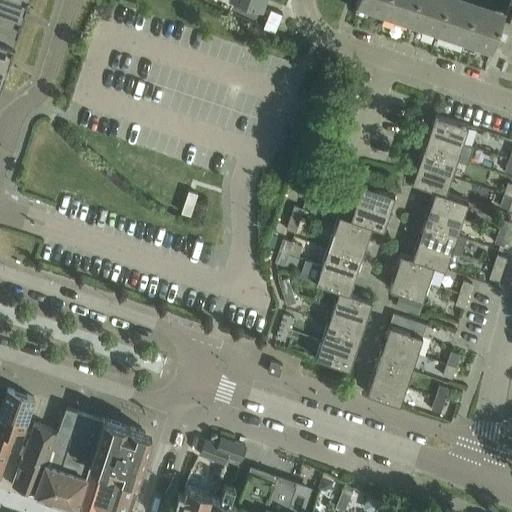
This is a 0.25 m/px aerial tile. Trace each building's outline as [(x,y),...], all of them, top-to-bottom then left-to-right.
[(0,0),(0,9),(21,17),(26,0),(0,0)] [(232,0),(261,10),(264,0),(232,0)] [(357,0),(356,5),(491,52),(495,41),(502,44),(501,47),(511,50),(511,9),(509,18),(456,0),(357,0)] [(270,8),(262,26),(273,31),(280,12),(270,8)] [(0,9),(0,34),(14,39),(21,17),(0,9)] [(0,34),(0,60),(6,63),(14,39),(0,34)] [(435,114),(429,132),(461,143),(467,126),(435,114)] [(429,132),(423,149),(456,160),(461,143),(429,132)] [(423,149),(417,165),(450,177),(456,160),(423,149)] [(290,177),(297,180),(302,181),(301,183),(311,186),(315,174),(305,171),(307,166),(295,162),(290,177)] [(412,183),(435,190),(445,193),(450,177),(417,165),(412,183)] [(511,183),(507,182),(503,194),(511,197),(511,183)] [(301,183),(297,195),(307,198),(311,186),(301,183)] [(361,183),(356,201),(388,212),(394,194),(361,183)] [(188,190),(181,212),(190,216),(198,193),(188,190)] [(435,190),(429,207),(462,218),(468,201),(445,193),(435,190)] [(499,206),(501,206),(509,209),(511,198),(511,197),(503,194),(499,206)] [(356,201),(350,218),(371,225),(382,229),(388,212),(356,201)] [(294,205),(289,217),(299,220),(303,208),(294,205)] [(429,207),(423,223),(456,235),(462,218),(429,207)] [(339,214),(333,231),(365,242),(371,225),(350,218),(339,214)] [(286,229),(295,232),(299,220),(289,217),(286,229)] [(502,219),(498,230),(507,233),(511,222),(502,219)] [(423,223),(418,240),(451,251),(461,254),(466,238),(456,235),(423,223)] [(503,245),(507,233),(498,230),(494,242),(503,245)] [(333,231),(327,248),(360,259),(365,242),(333,231)] [(271,233),(267,245),(274,247),(277,235),(271,233)] [(282,238),(279,250),(288,253),(292,241),(282,238)] [(418,240),(412,257),(412,258),(433,265),(445,269),(451,251),(418,240)] [(327,248),(322,264),(354,276),(360,259),(327,248)] [(279,250),(275,262),(284,265),(288,253),(279,250)] [(401,253),(395,271),(428,282),(433,265),(412,258),(412,257),(401,253)] [(497,254),(493,265),(502,268),(506,257),(497,254)] [(316,282),(338,289),(349,293),(349,292),(354,276),(322,264),(316,282)] [(489,278),(495,280),(498,281),(502,268),(493,265),(489,278)] [(389,288),(398,291),(422,299),(428,282),(395,271),(389,288)] [(278,281),(282,293),(292,290),(287,278),(278,281)] [(463,281),(459,293),(468,295),(472,284),(463,281)] [(338,289),(333,307),(365,317),(371,300),(349,292),(349,293),(338,289)] [(282,293),(286,305),(296,302),(292,290),(282,293)] [(400,293),(395,306),(412,312),(417,299),(400,293)] [(455,304),(464,307),(468,295),(459,293),(455,304)] [(333,307),(327,323),(360,334),(365,317),(333,307)] [(393,313),(384,342),(416,353),(426,324),(393,313)] [(283,314),(279,325),(288,329),(292,317),(283,314)] [(327,323),(321,340),(354,351),(360,334),(327,323)] [(275,337),(276,338),(284,340),(288,329),(279,325),(275,337)] [(321,340),(316,357),(348,368),(354,351),(321,340)] [(384,342),(378,358),(410,369),(416,353),(384,342)] [(447,362),(457,365),(461,355),(451,351),(447,362)] [(269,358),(266,369),(277,373),(281,361),(269,358)] [(378,358),(372,375),(405,386),(410,369),(378,358)] [(442,375),(452,378),(456,366),(446,363),(442,375)] [(372,375),(366,393),(399,404),(405,386),(372,375)] [(439,385),(435,396),(444,399),(448,388),(439,385)] [(0,474),(13,436),(12,436),(15,429),(23,432),(34,397),(6,388),(0,406),(0,474)] [(440,411),(444,399),(435,396),(431,408),(440,411)] [(57,431),(35,493),(77,507),(89,464),(103,419),(66,406),(57,431)] [(110,471),(136,479),(151,434),(104,419),(95,447),(116,453),(110,471)] [(34,423),(13,485),(35,493),(57,431),(34,423)] [(225,455),(226,455),(241,460),(246,446),(221,438),(219,445),(218,448),(226,451),(225,455)] [(203,439),(198,455),(223,463),(226,455),(225,455),(226,451),(218,448),(219,445),(203,439)] [(89,464),(77,507),(92,511),(129,511),(131,506),(129,504),(134,489),(133,488),(136,479),(110,471),(116,453),(95,447),(90,464),(89,464)] [(236,503),(233,511),(260,511),(261,511),(263,511),(276,478),(248,469),(236,503)] [(186,486),(177,511),(206,511),(212,495),(198,490),(202,481),(190,477),(186,486)] [(318,489),(324,491),(331,488),(335,481),(322,477),(318,489)] [(260,511),(286,511),(295,485),(276,478),(263,511),(261,511),(260,511)] [(345,510),(354,486),(345,483),(336,507),(345,510)] [(212,495),(206,511),(233,511),(236,503),(212,495)]
